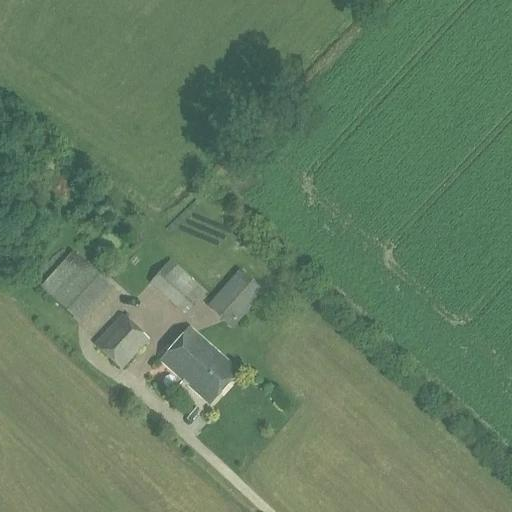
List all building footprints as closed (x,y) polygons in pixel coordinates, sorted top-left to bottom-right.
[(73,252),(39,288),(70,317),(104,280),(73,252)] [(150,284),(186,316),(206,294),(171,260),(150,284)] [(207,307),(233,330),(266,294),(239,270),(207,307)] [(93,345),(121,371),(149,340),(121,314),(93,345)] [(160,361),(209,406),(240,372),(191,328),(160,361)]
